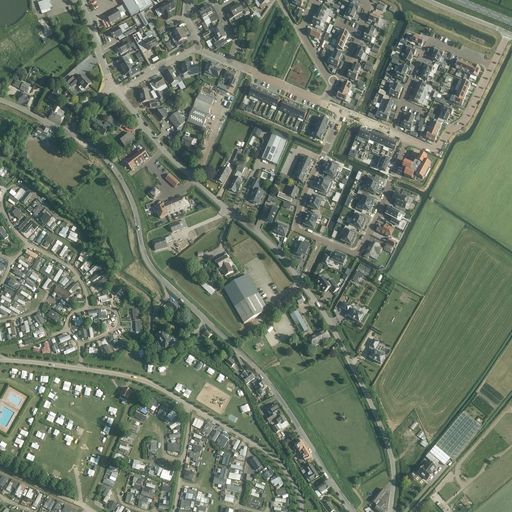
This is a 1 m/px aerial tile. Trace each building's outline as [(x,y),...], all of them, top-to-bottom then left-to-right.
[(52,8),(49,0),(47,0),(38,3),(41,12),(52,8)] [(111,0),(112,1),(114,0),(120,0),(123,5),(105,16),(110,24),(120,17),(119,15),(123,12),(124,13),(127,11),(130,17),(141,11),(143,10),(143,11),(152,6),(148,0),(111,0)] [(260,7),(261,10),(267,6),(266,3),(269,1),(268,0),(261,0),(259,2),(258,1),(255,3),(258,8),(260,7)] [(354,0),(352,4),(349,9),(356,12),(357,13),(360,7),(356,5),(358,1),(355,0),(354,0)] [(168,12),(175,8),(171,2),(166,4),(162,6),(162,7),(155,11),(158,17),(162,15),(163,15),(164,14),(167,20),(172,18),(168,12)] [(240,5),(235,7),(239,15),(244,12),(246,15),(250,13),(246,6),(242,8),(240,5)] [(210,9),(209,7),(209,6),(204,9),(210,19),(210,21),(218,17),(213,8),(210,9)] [(321,6),(318,12),(329,16),(331,11),(327,9),(321,6)] [(227,15),(229,20),(234,18),(239,15),(235,7),(230,10),(231,13),(227,15)] [(348,8),(343,18),(350,21),(351,18),(353,19),(356,12),(349,9),(348,8)] [(203,19),(205,22),(210,19),(204,9),(199,12),(203,19)] [(145,26),(149,24),(142,12),(134,17),(136,20),(140,18),(145,26)] [(315,18),(325,23),(326,23),(328,17),(329,16),(318,12),(315,18)] [(370,19),(368,22),(372,23),(372,22),(375,24),(374,26),(381,29),(384,21),(380,20),(380,19),(381,17),(377,15),(376,17),(372,15),(370,19)] [(325,23),(315,18),(312,24),(316,26),(315,28),(321,31),(323,28),(320,27),(321,24),(324,25),(325,23)] [(115,37),(116,39),(123,35),(124,35),(125,37),(135,31),(132,27),(131,28),(131,29),(126,32),(122,25),(118,28),(110,32),(114,38),(115,37)] [(173,33),(176,38),(185,33),(182,28),(178,30),(176,27),(168,32),(170,35),(173,33)] [(223,28),(221,28),(213,32),(216,37),(224,33),(224,31),(223,28)] [(366,35),(372,37),(375,30),(369,28),(366,35)] [(316,31),(313,29),(311,32),(312,33),(310,36),(315,38),(314,41),(317,42),(318,40),(319,40),(322,34),(316,32),(316,31)] [(349,34),(341,31),(339,35),(347,39),(349,34),(349,35),(349,34)] [(187,38),(185,33),(176,38),(179,43),(176,45),(177,48),(186,43),(184,40),(187,38)] [(216,37),(218,39),(215,41),(216,43),(214,44),(216,48),(217,49),(222,46),(219,42),(226,38),(226,37),(227,36),(225,33),(224,33),(216,37)] [(145,46),(148,52),(153,49),(147,37),(140,41),(136,34),(132,36),(140,50),(145,46)] [(147,37),(153,49),(158,46),(154,39),(156,37),(155,35),(153,36),(152,34),(147,37)] [(373,38),(372,37),(366,35),(365,34),(363,40),(371,43),(373,38)] [(337,41),(345,45),(347,39),(339,35),(337,41)] [(408,39),(406,42),(407,42),(410,44),(410,45),(415,47),(416,44),(418,45),(418,46),(421,47),(423,44),(422,44),(424,40),(419,38),(420,36),(417,35),(416,37),(415,37),(413,41),(408,39)] [(119,53),(120,54),(130,48),(128,46),(132,44),(128,37),(122,41),(123,44),(116,48),(117,49),(116,49),(116,51),(117,54),(119,54),(119,53)] [(337,41),(334,47),(342,50),(343,50),(342,50),(345,45),(337,41)] [(357,51),(358,51),(364,54),(365,54),(367,48),(359,45),(357,51)] [(407,53),(413,56),(414,56),(417,51),(408,47),(406,53),(407,53)] [(433,55),(442,58),(444,52),(436,49),(433,55)] [(364,54),(358,51),(355,58),(361,61),(361,60),(364,54)] [(336,52),(333,59),(339,61),(341,55),(342,55),(336,52)] [(410,63),(413,56),(407,53),(405,57),(404,56),(402,60),(403,61),(410,64),(410,63)] [(118,64),(122,70),(130,65),(133,63),(128,55),(120,59),(121,62),(118,64)] [(431,59),(431,60),(439,63),(442,64),(444,59),(442,58),(433,55),(431,60),(431,59)] [(339,61),(333,59),(332,58),(329,64),(337,68),(340,62),(339,61)] [(460,70),(461,70),(464,62),(459,60),(455,68),(459,69),(460,70)] [(461,70),(466,73),(469,65),(464,62),(461,70)] [(212,76),(218,78),(220,71),(215,69),(216,66),(209,63),(205,73),(212,76)] [(190,73),(190,75),(199,73),(197,65),(191,67),(190,64),(182,66),(183,74),(190,73)] [(354,64),(351,72),(357,74),(360,67),(361,67),(354,64)] [(424,70),(430,73),(431,73),(434,67),(425,64),(423,70),(424,70)] [(128,74),(130,77),(139,72),(136,67),(132,69),(130,65),(122,70),(125,76),(128,74)] [(398,73),(405,76),(408,69),(400,65),(397,72),(398,73)] [(471,75),(475,66),(474,66),(474,67),(469,65),(466,73),(471,75)] [(475,66),(471,75),(477,78),(480,69),(475,66)] [(420,77),(427,80),(429,76),(432,78),(434,74),(431,73),(430,73),(424,70),(420,77)] [(178,84),(179,83),(172,71),(166,75),(173,88),(178,85),(178,84)] [(228,85),(234,88),(238,80),(234,78),(236,74),(227,71),(225,77),(230,80),(228,85)] [(357,74),(351,72),(350,71),(347,77),(355,81),(358,75),(357,74)] [(406,76),(405,76),(398,73),(395,79),(403,82),(406,76)] [(77,83),(71,76),(66,81),(71,87),(72,88),(77,83)] [(91,84),(84,76),(77,82),(84,90),(91,84)] [(66,81),(64,78),(61,81),(68,89),(71,87),(66,81)] [(154,91),(155,93),(159,91),(160,93),(167,89),(161,78),(153,83),(157,89),(154,91)] [(467,83),(465,82),(463,81),(462,81),(463,82),(461,87),(468,90),(470,85),(471,85),(469,84),(467,83)] [(352,85),(344,82),(342,87),(349,91),(351,86),(352,86),(352,85)] [(430,87),(420,82),(417,88),(428,93),(430,87)] [(391,83),(388,88),(392,89),(400,93),(402,88),(394,84),(391,83)] [(28,91),(30,92),(32,89),(29,88),(29,87),(22,84),(19,90),(27,94),(28,91)] [(249,96),(253,98),(257,89),(256,88),(256,89),(253,87),(249,96)] [(349,91),(342,87),(339,92),(347,96),(349,91)] [(458,92),(466,95),(468,90),(461,87),(458,92)] [(417,88),(414,95),(425,99),(428,93),(417,88)] [(258,100),(262,91),(260,90),(260,91),(257,89),(253,98),(258,100)] [(400,93),(392,89),(389,95),(398,99),(400,93)] [(51,97),(61,102),(63,97),(57,94),(58,92),(55,90),(51,97)] [(143,103),(150,101),(148,90),(140,92),(143,103)] [(160,101),(162,104),(165,102),(163,99),(164,98),(160,93),(159,91),(155,93),(159,101),(160,101)] [(265,92),(262,91),(258,100),(263,102),(267,93),(266,93),(265,92)] [(25,105),(29,107),(33,99),(29,97),(29,96),(21,92),(20,92),(18,96),(19,97),(18,99),(18,100),(18,102),(18,103),(25,106),(25,105)] [(339,92),(337,98),(345,102),(348,103),(350,97),(347,96),(339,92)] [(456,97),(464,101),(464,100),(466,95),(458,92),(456,97)] [(263,102),(267,104),(271,95),(268,94),(267,93),(263,102)] [(214,100),(199,94),(187,122),(203,128),(214,100)] [(276,97),(273,96),(271,95),(267,104),(272,106),(276,97)] [(425,99),(414,95),(411,101),(422,105),(425,99)] [(383,99),(380,105),(391,110),(393,103),(387,101),(388,98),(384,96),(383,99)] [(277,98),(276,97),(272,106),(277,108),(281,99),(277,98)] [(464,101),(456,97),(453,103),(462,106),(464,101)] [(158,101),(149,103),(150,109),(159,107),(158,101)] [(288,104),(287,103),(284,102),(280,110),(285,112),(288,104)] [(291,105),(288,104),(285,112),(289,115),(293,106),(291,105)] [(388,116),(391,110),(380,105),(377,111),(381,113),(388,116)] [(294,117),(298,108),(295,107),(294,106),(293,106),(289,115),(294,117)] [(453,110),(445,106),(443,112),(450,115),(451,116),(453,110)] [(49,119),(60,125),(64,116),(56,112),(58,109),(54,107),(49,119)] [(298,108),(294,117),(299,119),(303,110),(302,110),(299,109),(299,108),(298,108)] [(167,117),(161,110),(155,114),(161,122),(167,117)] [(303,110),(299,119),(303,121),(307,112),(304,111),(304,110),(303,110),(302,110),(303,110)] [(169,119),(177,129),(185,123),(184,120),(186,119),(183,115),(185,114),(183,111),(181,113),(180,111),(177,113),(177,112),(169,119)] [(443,112),(441,111),(437,121),(442,123),(444,120),(447,122),(450,115),(443,112)] [(389,116),(388,116),(381,113),(378,118),(386,122),(389,116)] [(406,122),(412,124),(415,118),(409,115),(406,122)] [(111,116),(106,121),(118,130),(122,124),(111,116)] [(321,117),(318,122),(327,126),(328,124),(329,121),(321,117)] [(89,124),(103,135),(110,126),(106,123),(103,127),(93,119),(89,124)] [(431,128),(439,131),(441,126),(437,124),(438,121),(434,120),(433,122),(433,123),(431,122),(428,127),(431,128)] [(413,125),(412,124),(406,122),(405,121),(403,127),(410,131),(413,125)] [(316,127),(325,131),(325,130),(325,131),(326,129),(327,126),(318,122),(316,127)] [(252,134),(260,138),(264,129),(256,125),(252,134)] [(34,135),(41,139),(42,136),(46,138),(49,133),(52,135),(51,136),(53,137),(55,132),(50,129),(50,128),(47,126),(44,132),(38,129),(34,135)] [(325,131),(316,127),(314,132),(323,136),(324,133),(325,131)] [(431,128),(429,133),(437,136),(439,131),(431,128)] [(358,138),(357,141),(362,143),(363,140),(366,132),(361,130),(358,138)] [(130,132),(119,141),(125,147),(135,139),(130,132)] [(323,136),(314,132),(312,137),(321,140),(322,137),(323,136)] [(372,134),(371,134),(366,132),(363,140),(368,143),(369,141),(372,134)] [(372,132),(371,134),(372,134),(369,141),(374,143),(377,135),(372,132)] [(274,136),(288,142),(290,139),(275,133),(274,136)] [(437,136),(429,133),(428,133),(426,139),(434,142),(437,136)] [(377,135),(374,143),(379,145),(382,137),(377,135)] [(272,136),(262,159),(278,166),(287,143),(272,136)] [(181,145),(190,148),(192,145),(195,147),(198,140),(194,138),(193,140),(185,137),(181,145)] [(379,145),(384,147),(388,139),(382,137),(379,145)] [(384,147),(389,149),(393,141),(388,139),(384,147)] [(393,141),(389,149),(394,152),(398,143),(393,141)] [(139,154),(145,161),(149,158),(141,148),(137,152),(139,154)] [(121,162),(132,153),(129,150),(119,158),(121,162)] [(233,162),(237,163),(241,155),(242,155),(243,152),(238,150),(233,162)] [(135,157),(140,165),(145,161),(139,154),(135,157)] [(427,157),(421,154),(414,165),(405,161),(402,168),(407,170),(404,176),(415,180),(417,176),(423,179),(424,175),(425,176),(430,168),(429,168),(430,164),(425,161),(427,157)] [(136,168),(140,165),(135,157),(130,160),(136,168)] [(379,157),(377,162),(387,167),(388,167),(390,161),(379,157)] [(130,160),(129,158),(125,161),(126,163),(132,171),(136,168),(130,160)] [(304,158),(302,162),(311,166),(313,161),(304,158)] [(302,162),(300,166),(309,170),(311,166),(302,162)] [(325,167),(336,172),(338,167),(340,168),(342,164),(336,162),(334,165),(333,164),(329,162),(328,164),(327,164),(325,167)] [(377,162),(374,167),(385,172),(387,167),(377,162)] [(229,190),(235,193),(236,189),(239,191),(243,183),(240,182),(242,180),(240,179),(243,174),(242,174),(245,168),(239,165),(236,171),(237,172),(235,177),(236,177),(229,190)] [(0,175),(4,178),(8,169),(2,166),(0,168),(0,175)] [(300,166),(298,171),(307,175),(309,170),(300,166)] [(325,171),(324,173),(330,176),(329,178),(331,179),(331,180),(333,181),(335,181),(336,178),(337,179),(339,173),(336,172),(325,167),(324,171),(325,171)] [(224,168),(217,180),(223,183),(230,171),(224,168)] [(298,171),(296,175),(305,179),(307,175),(298,171)] [(296,175),(294,180),(303,184),(305,179),(296,175)] [(369,180),(367,185),(378,190),(379,186),(378,186),(379,184),(374,181),(375,179),(369,176),(367,179),(369,180)] [(253,184),(259,187),(262,182),(256,178),(253,184)] [(317,183),(331,189),(333,184),(332,183),(333,181),(331,180),(331,179),(329,178),(327,178),(326,180),(320,178),(319,180),(318,180),(317,183)] [(316,187),(315,189),(321,192),(320,194),(326,197),(327,195),(327,194),(328,195),(331,189),(317,183),(316,187)] [(359,191),(363,193),(368,195),(369,192),(375,195),(376,193),(378,190),(367,185),(365,190),(360,188),(359,191)] [(277,197),(291,203),(293,199),(294,199),(297,193),(298,193),(299,190),(298,190),(298,189),(292,186),(290,191),(289,191),(288,194),(289,195),(288,196),(279,193),(277,197)] [(18,201),(26,192),(21,188),(14,197),(18,201)] [(148,194),(154,199),(159,194),(154,188),(148,194)] [(250,201),(258,205),(263,193),(260,192),(261,191),(257,190),(256,191),(254,190),(252,194),(253,194),(250,201)] [(29,192),(21,202),(25,204),(32,194),(29,192)] [(395,192),(392,200),(396,202),(395,205),(405,209),(407,203),(410,204),(412,199),(407,197),(395,192)] [(360,196),(358,201),(361,202),(372,207),(374,204),(373,203),(374,201),(368,199),(369,196),(368,195),(363,193),(362,196),(361,195),(360,196)] [(12,196),(8,200),(14,206),(18,202),(12,196)] [(309,201),(320,206),(323,200),(324,201),(326,198),(320,196),(318,199),(312,196),(311,198),(309,201)] [(178,199),(182,210),(190,207),(187,201),(184,203),(182,197),(178,199)] [(173,201),(178,212),(182,210),(178,199),(173,201)] [(173,201),(168,203),(173,214),(178,212),(173,201)] [(309,205),(308,207),(314,210),(312,212),(315,214),(316,214),(318,215),(320,212),(318,211),(320,206),(309,201),(308,204),(309,205)] [(38,206),(33,210),(37,214),(43,208),(36,202),(35,203),(38,206)] [(357,207),(356,210),(362,212),(363,210),(369,212),(370,210),(371,210),(372,207),(361,202),(359,207),(357,207)] [(173,214),(168,203),(163,205),(165,210),(168,216),(173,214)] [(165,210),(163,205),(156,208),(156,209),(155,209),(156,213),(158,212),(158,213),(165,210)] [(267,222),(270,223),(270,222),(272,223),(277,210),(270,207),(266,206),(264,212),(267,214),(265,220),(268,221),(267,222)] [(392,208),(392,209),(388,207),(386,210),(387,211),(386,214),(393,218),(391,222),(399,226),(401,222),(400,222),(402,219),(398,217),(400,213),(393,209),(392,208)] [(14,218),(21,212),(17,208),(11,215),(14,218)] [(158,213),(160,219),(168,216),(165,210),(158,213)] [(356,215),(353,220),(365,225),(364,225),(366,222),(365,221),(366,219),(360,216),(361,214),(355,211),(354,214),(356,215)] [(305,219),(316,224),(318,218),(320,219),(321,216),(318,215),(316,214),(315,214),(314,216),(308,214),(307,216),(306,216),(305,219)] [(304,223),(303,225),(314,229),(316,224),(305,219),(303,222),(304,223)] [(349,225),(348,228),(351,229),(354,230),(355,227),(361,230),(362,228),(363,228),(364,225),(365,225),(353,220),(351,219),(348,224),(349,225)] [(181,229),(186,227),(184,221),(170,226),(172,233),(182,229),(181,229)] [(278,224),(277,224),(277,225),(274,232),(275,232),(285,236),(285,237),(285,236),(288,229),(289,229),(288,229),(278,224)] [(381,234),(388,237),(393,229),(392,229),(385,226),(385,225),(384,228),(380,226),(377,231),(381,233),(381,234)] [(0,227),(0,233),(1,233),(5,239),(9,237),(2,226),(0,227)] [(68,228),(62,226),(59,236),(65,238),(68,228)] [(343,229),(341,234),(343,235),(355,240),(356,237),(355,237),(356,234),(350,232),(351,229),(348,228),(345,226),(344,229),(343,229)] [(38,241),(42,234),(45,236),(47,234),(40,229),(34,238),(38,241)] [(67,239),(76,242),(78,239),(77,238),(78,235),(70,231),(67,239)] [(343,235),(341,241),(351,245),(352,243),(353,244),(354,240),(355,240),(343,235)] [(153,242),(156,251),(168,248),(166,243),(172,241),(171,236),(165,239),(153,242)] [(391,240),(389,239),(386,243),(394,247),(395,245),(393,244),(395,239),(392,238),(391,240)] [(303,244),(298,242),(293,253),(301,257),(303,253),(306,254),(310,244),(304,241),(303,244)] [(370,245),(364,256),(368,258),(369,256),(373,258),(377,260),(381,253),(383,249),(379,247),(380,245),(374,242),(372,246),(370,245)] [(391,253),(393,248),(386,244),(384,249),(391,253)] [(59,255),(64,259),(68,252),(66,251),(68,247),(65,245),(59,255)] [(78,260),(83,262),(84,258),(87,260),(89,255),(86,254),(87,250),(83,249),(78,260)] [(36,258),(38,255),(27,250),(25,253),(36,258)] [(328,264),(332,266),(334,261),(343,265),(344,263),(345,264),(346,260),(345,260),(346,258),(346,257),(342,256),(342,255),(340,254),(335,253),(332,260),(331,260),(331,258),(326,256),(322,264),(328,266),(328,264)] [(222,270),(225,276),(233,271),(228,264),(230,263),(226,256),(216,262),(221,270),(222,270)] [(86,272),(93,260),(89,257),(81,269),(86,272)] [(49,274),(53,268),(49,265),(47,268),(44,266),(42,269),(49,274)] [(89,279),(98,271),(94,267),(85,275),(89,279)] [(57,282),(64,270),(60,268),(53,280),(57,282)] [(63,275),(66,277),(61,284),(65,286),(73,276),(66,271),(63,275)] [(360,276),(363,278),(365,275),(358,271),(353,280),(356,282),(360,276)] [(36,282),(39,276),(33,272),(30,278),(36,282)] [(97,275),(90,279),(94,285),(97,283),(96,280),(99,278),(97,275)] [(224,289),(244,324),(267,311),(247,276),(224,289)] [(323,276),(316,281),(325,292),(330,288),(334,293),(339,289),(332,280),(328,283),(323,276)] [(8,285),(18,289),(21,283),(11,278),(8,285)] [(48,278),(42,288),(45,290),(51,280),(48,278)] [(96,284),(99,289),(108,283),(104,278),(96,284)] [(215,291),(203,279),(199,284),(211,295),(215,291)] [(72,294),(79,286),(75,282),(68,290),(72,294)] [(66,300),(70,294),(58,285),(54,291),(66,300)] [(111,291),(116,295),(121,289),(116,285),(111,291)] [(97,303),(110,301),(109,295),(98,297),(99,301),(97,302),(97,303)] [(24,306),(26,302),(16,297),(14,300),(24,306)] [(296,300),(299,305),(304,302),(301,297),(296,300)] [(163,307),(169,312),(172,309),(175,312),(180,307),(175,302),(173,304),(171,302),(167,306),(166,304),(163,307)] [(13,307),(11,306),(9,309),(19,314),(20,312),(16,309),(18,304),(15,303),(13,307)] [(348,317),(360,324),(364,316),(357,312),(358,311),(358,310),(358,308),(357,307),(356,307),(355,307),(354,307),(353,308),(351,307),(344,303),(341,308),(348,312),(349,311),(351,312),(348,317)] [(0,307),(0,308),(10,314),(11,311),(1,306),(0,307)] [(55,322),(58,319),(55,317),(57,314),(50,309),(46,315),(55,322)] [(301,334),(308,330),(298,311),(290,315),(301,334)] [(39,326),(45,323),(40,313),(34,317),(39,326)] [(24,325),(21,326),(22,331),(25,331),(26,333),(30,332),(28,321),(24,322),(24,325)] [(8,335),(12,334),(12,337),(16,336),(13,323),(6,324),(8,335)] [(253,326),(246,331),(250,336),(257,331),(253,326)] [(35,338),(45,333),(42,327),(32,332),(35,338)] [(201,336),(205,339),(207,337),(208,338),(212,335),(206,329),(205,330),(206,331),(201,336)] [(164,331),(157,336),(166,348),(172,343),(164,331)] [(326,331),(309,339),(313,345),(329,337),(326,331)] [(198,338),(205,344),(206,342),(199,336),(198,338)] [(23,340),(26,346),(30,344),(30,345),(33,343),(31,337),(23,340)] [(370,358),(381,365),(385,357),(375,351),(379,343),(374,340),(370,347),(371,348),(370,349),(371,352),(373,353),(370,358)] [(42,355),(51,352),(48,342),(44,343),(45,348),(44,349),(43,346),(40,347),(42,355)] [(191,355),(186,363),(191,366),(196,358),(191,355)] [(243,378),(241,379),(246,385),(255,379),(252,376),(253,376),(251,374),(249,371),(246,375),(245,373),(241,376),(243,378)] [(258,391),(261,396),(265,393),(263,390),(267,386),(263,380),(258,384),(259,384),(255,387),(258,391)] [(120,398),(126,401),(127,399),(128,400),(131,392),(123,388),(119,395),(121,396),(120,398)] [(234,392),(238,398),(244,395),(240,389),(234,392)] [(164,404),(156,414),(162,419),(170,409),(164,404)] [(265,409),(270,416),(272,414),(279,410),(275,404),(270,408),(269,407),(265,409)] [(167,417),(171,421),(177,414),(172,410),(167,417)] [(46,420),(52,423),(56,415),(50,412),(46,420)] [(272,414),(270,416),(265,418),(268,423),(275,418),(272,414)] [(272,427),(276,434),(280,431),(289,425),(286,422),(287,422),(283,416),(276,420),(279,424),(275,427),(274,425),(272,427)] [(198,419),(195,427),(201,429),(204,421),(198,419)] [(173,431),(182,426),(179,421),(171,426),(173,431)] [(416,421),(410,427),(413,430),(419,424),(416,421)] [(209,436),(213,425),(207,422),(202,433),(209,436)] [(215,426),(209,439),(216,442),(221,429),(215,426)] [(56,430),(51,439),(57,441),(61,433),(56,430)] [(417,435),(423,440),(427,436),(421,431),(417,435)] [(39,441),(42,436),(34,433),(32,438),(39,441)] [(227,436),(224,435),(218,445),(225,448),(231,435),(228,434),(227,436)] [(20,444),(19,447),(22,448),(24,441),(17,439),(15,443),(20,444)] [(71,445),(76,447),(79,442),(73,439),(71,445)] [(230,448),(236,451),(241,441),(238,440),(237,441),(234,440),(230,448)] [(295,445),(299,452),(302,450),(303,451),(307,448),(302,441),(295,445)] [(129,448),(127,447),(128,444),(121,442),(120,449),(129,451),(129,448)] [(201,454),(203,448),(194,445),(191,451),(201,454)] [(429,453),(444,466),(450,459),(435,446),(429,453)] [(311,456),(307,448),(303,451),(302,450),(299,452),(296,454),(292,457),(293,459),(298,456),(301,455),(302,457),(303,457),(305,460),(311,456)] [(32,461),(35,456),(28,453),(25,458),(32,461)] [(435,458),(429,453),(427,456),(432,461),(435,458)] [(116,454),(114,461),(125,465),(127,461),(123,460),(124,456),(116,454)] [(194,455),(190,465),(198,467),(200,461),(199,461),(200,457),(194,455)] [(250,461),(257,471),(263,466),(256,457),(250,461)] [(144,469),(145,466),(141,465),(142,462),(134,460),(132,468),(139,470),(140,468),(144,469)] [(423,467),(422,467),(420,469),(421,469),(418,473),(427,481),(433,475),(431,473),(436,467),(430,462),(425,468),(423,467)] [(307,475),(311,481),(319,476),(315,471),(311,465),(307,468),(310,473),(307,475)] [(214,478),(213,484),(225,486),(229,469),(222,468),(220,479),(214,478)] [(56,481),(59,476),(60,477),(62,473),(55,469),(51,477),(56,481)] [(240,481),(241,475),(234,474),(235,470),(231,469),(229,479),(240,481)] [(186,471),(184,479),(192,481),(194,473),(186,471)] [(135,475),(132,487),(138,489),(137,491),(140,492),(144,477),(135,475)] [(274,486),(277,485),(278,487),(284,485),(280,477),(271,481),(274,486)] [(12,480),(7,490),(9,492),(12,487),(15,489),(18,484),(12,480)] [(317,488),(322,495),(330,490),(329,488),(330,487),(327,482),(323,484),(317,488)] [(16,492),(21,495),(26,486),(20,483),(16,492)] [(103,501),(106,503),(113,492),(107,488),(103,495),(106,497),(103,501)] [(277,497),(287,495),(286,488),(276,490),(277,497)] [(28,498),(26,501),(30,503),(35,491),(29,489),(26,497),(28,498)] [(256,493),(257,490),(253,489),(250,495),(258,498),(260,495),(256,493)] [(375,509),(378,511),(385,511),(386,511),(381,508),(384,504),(382,503),(383,502),(383,501),(380,499),(385,492),(381,489),(372,501),(376,505),(379,501),(376,505),(377,506),(375,509)] [(210,500),(204,498),(205,494),(199,492),(196,501),(208,504),(210,500)] [(39,493),(34,503),(38,505),(43,495),(39,493)] [(234,503),(235,497),(227,494),(225,501),(234,503)] [(252,501),(253,497),(250,496),(248,505),(259,507),(260,503),(252,501)] [(44,504),(48,506),(46,509),(49,511),(55,502),(48,498),(44,504)] [(113,510),(117,504),(112,500),(108,507),(113,510)] [(193,508),(195,503),(182,500),(180,508),(186,509),(186,507),(193,508)] [(163,501),(163,504),(159,504),(159,508),(170,509),(170,501),(163,501)] [(324,505),(328,511),(332,511),(334,510),(329,502),(324,505)]
